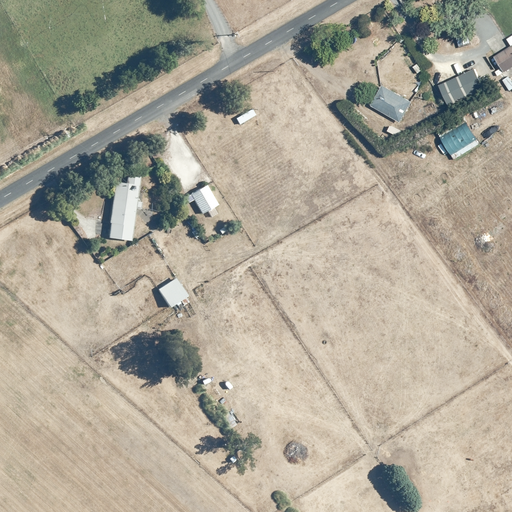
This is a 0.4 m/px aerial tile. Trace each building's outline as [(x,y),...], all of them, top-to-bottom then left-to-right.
[(511,32),(504,37),(509,46),(491,57),(499,69),(496,71),(508,91),(511,88),(511,84),(504,72),(511,67),(511,32)] [(482,90),(473,69),(436,86),(445,107),(482,90)] [(410,103),(381,85),(369,106),(398,123),(410,103)] [(254,116),(248,106),(231,117),(237,127),(254,116)] [(135,200),(138,177),(125,175),(114,174),(106,238),(129,241),(133,209),(139,209),(140,201),(135,200)] [(216,204),(205,185),(183,197),(186,203),(191,200),(200,214),(205,211),(208,216),(215,212),(212,206),(216,204)] [(183,296),(173,279),(154,289),(165,307),(183,296)]
